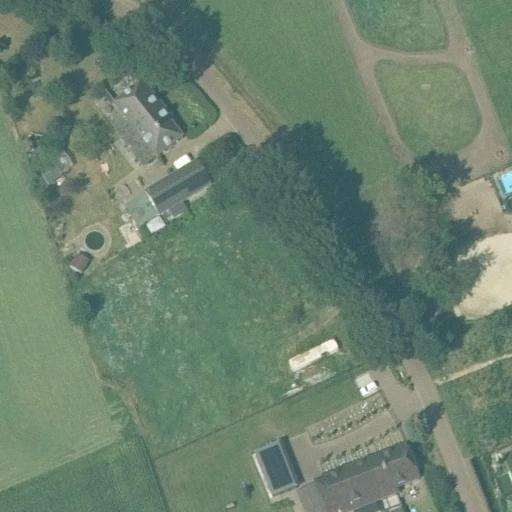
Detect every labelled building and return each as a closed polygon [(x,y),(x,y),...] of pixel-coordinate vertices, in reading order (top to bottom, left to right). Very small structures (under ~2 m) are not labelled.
[(120,103),(114,107),(127,123),(137,136),(125,145),(144,170),(156,160),(167,152),(183,140),(163,115),(166,113),(146,87),(144,84),(136,90),(120,103)] [(197,164),(145,196),(159,219),(211,187),(197,164)] [(53,165),(39,176),(48,188),(63,177),(61,175),(53,165)] [(331,369),(295,382),(303,405),(339,392),(331,369)] [(288,445),(263,450),(273,496),(298,491),(288,445)] [(406,449),(316,485),(326,511),(354,511),(398,495),(396,490),(419,481),(406,449)]
